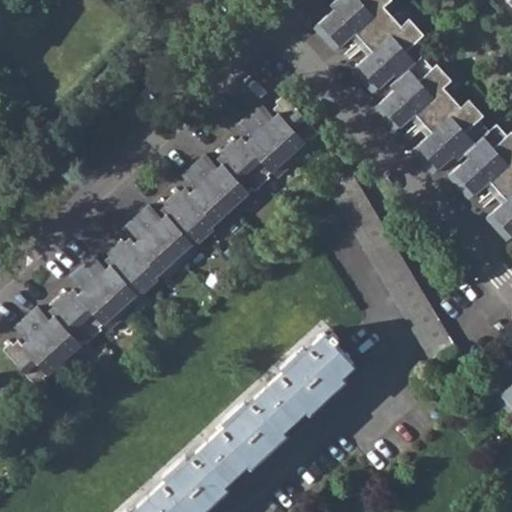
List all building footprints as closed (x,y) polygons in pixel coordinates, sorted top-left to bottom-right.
[(395,71),(399,76),(425,53),(432,46),(423,35),(426,32),(411,16),(403,22),(386,3),(389,0),(334,0),(333,1),(336,5),(315,24),(337,48),(357,29),(364,35),(360,39),(365,45),(369,42),(375,47),(354,66),(375,90),(395,71)] [(459,157),(467,150),(492,127),(482,116),(485,113),(471,97),(463,103),(446,84),(453,77),(438,61),(434,64),(425,53),(399,76),(393,82),(396,87),(375,106),(395,129),(417,110),(423,117),(418,121),(424,126),(428,123),(434,129),(413,149),(415,151),(434,172),(455,153),(459,157)] [(260,101),(248,112),(292,160),(308,146),(302,140),(306,136),(309,138),(317,131),(283,92),(274,100),(276,103),(272,107),(276,111),(272,114),(260,101)] [(235,136),(227,143),(261,181),(268,175),(266,173),(270,169),(276,175),(292,160),(248,112),(238,122),(250,135),(245,139),(242,135),(237,139),(235,136)] [(500,120),(492,127),(467,150),(471,155),(451,173),(471,195),(491,177),(497,184),(493,188),(498,194),(503,190),(509,197),(489,216),(509,239),(511,236),(511,128),(509,131),(500,120)] [(252,189),(261,181),(227,143),(219,150),(221,153),(217,157),(221,161),(217,164),(205,151),(192,163),(236,211),(252,196),(247,190),(251,187),(252,189)] [(236,211),(192,163),(181,172),(193,186),(189,190),(185,186),(182,189),(179,186),(170,195),(205,233),(211,227),(209,224),(214,219),(220,225),(236,211)] [(329,192),(432,365),(458,349),(352,171),(329,192)] [(205,233),(170,195),(163,201),(165,204),(161,208),(164,212),(160,215),(149,202),(137,213),(182,261),(197,247),(191,241),(194,237),(196,240),(205,233)] [(182,261),(137,213),(135,214),(126,223),(137,235),(134,240),(130,236),(127,239),(124,236),(116,244),(150,282),(157,276),(155,273),(159,269),(165,276),(182,261)] [(150,282),(116,244),(115,244),(107,252),(109,254),(106,258),(109,262),(105,265),(94,253),(82,263),(126,312),(142,297),(135,290),(140,286),(142,289),(150,282)] [(126,312),(82,263),(71,273),(82,286),(78,290),(74,286),(70,290),(68,287),(60,295),(94,333),(101,327),(99,324),(104,319),(110,326),(126,312)] [(94,333),(60,295),(52,302),(54,304),(49,309),(53,313),(49,316),(37,303),(25,314),(70,362),(86,348),(80,341),(83,338),(86,340),(94,333)] [(70,362),(25,314),(14,324),(25,337),(22,340),(18,336),(13,341),(11,339),(2,347),(36,385),(45,376),(43,374),(47,371),(53,377),(70,362)] [(198,511),(227,486),(225,482),(249,460),(251,463),(286,430),(284,427),(307,405),(310,408),(345,376),(342,373),(354,362),(334,340),(339,335),(331,326),(301,353),(297,348),(286,358),(291,363),(242,408),(237,403),(228,412),(232,417),(184,462),(179,457),(169,466),(173,472),(129,511),(198,511)] [(495,396),(509,413),(511,410),(511,359),(488,381),(495,389),(498,387),(501,390),(495,396)]
